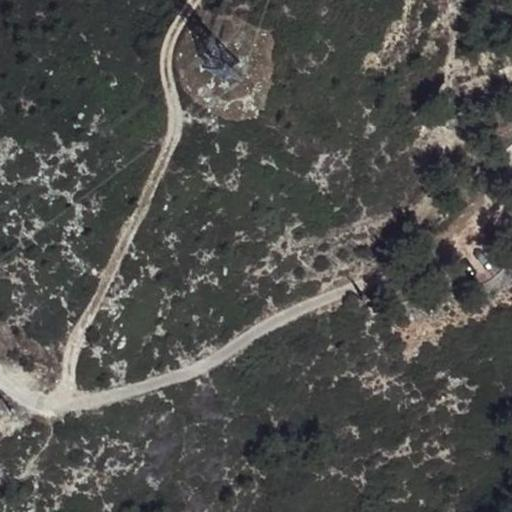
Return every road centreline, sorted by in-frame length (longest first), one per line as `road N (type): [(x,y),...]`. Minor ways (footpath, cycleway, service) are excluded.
road 1 (track): [(73,402),(79,341),(175,142),(177,26),(193,0)]
road 2 (residential): [(0,378),(73,402),(202,367),(274,321),(372,282)]
